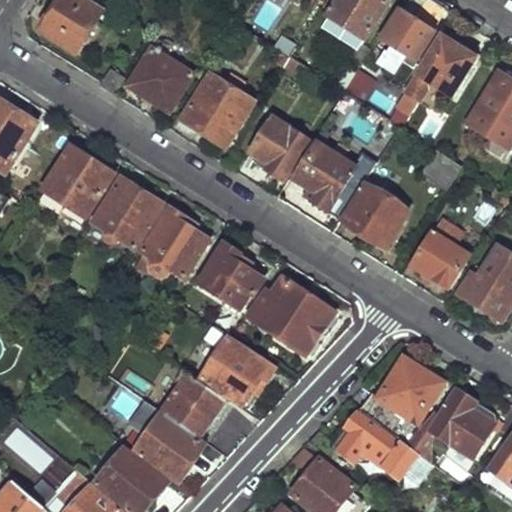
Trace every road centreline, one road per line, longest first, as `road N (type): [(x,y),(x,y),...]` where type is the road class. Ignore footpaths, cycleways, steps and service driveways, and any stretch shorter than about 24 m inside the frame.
road 1 (residential): [(0,52),(397,300)]
road 2 (residential): [(397,300),(204,511)]
road 3 (residential): [(397,300),(509,372)]
